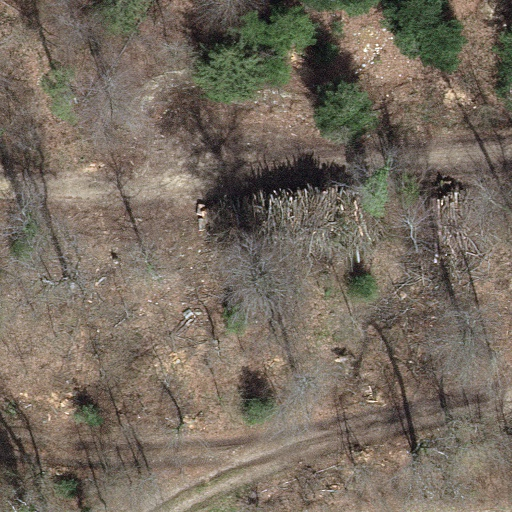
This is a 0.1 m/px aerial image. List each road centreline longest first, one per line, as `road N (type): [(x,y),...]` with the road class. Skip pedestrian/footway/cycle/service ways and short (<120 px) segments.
road 1 (track): [(511,140),(145,181),(0,177)]
road 2 (track): [(161,511),(303,446),(511,380)]
